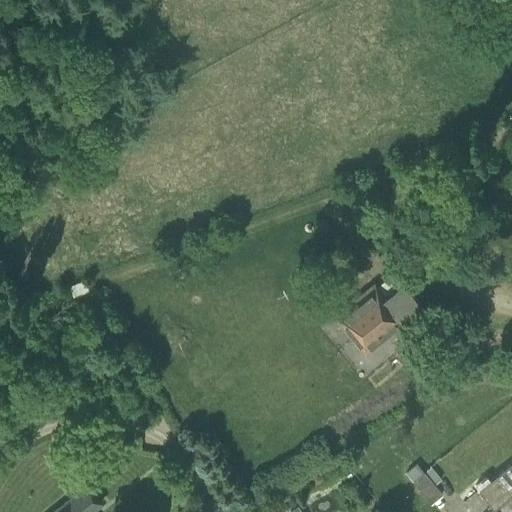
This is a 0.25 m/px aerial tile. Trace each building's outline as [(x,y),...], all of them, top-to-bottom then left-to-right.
[(375,285),(336,317),(366,353),(422,307),(403,283),(385,297),(375,285)] [(0,420),(0,437),(8,431),(0,420)] [(494,509),(491,511),(490,511),(511,511),(511,462),(479,490),(494,509)] [(424,472),(435,485),(441,480),(431,467),(424,472)] [(424,471),(424,472),(413,481),(431,504),(443,495),(435,485),(424,472),(424,471)] [(94,511),(104,504),(87,483),(50,511),(94,511)]
